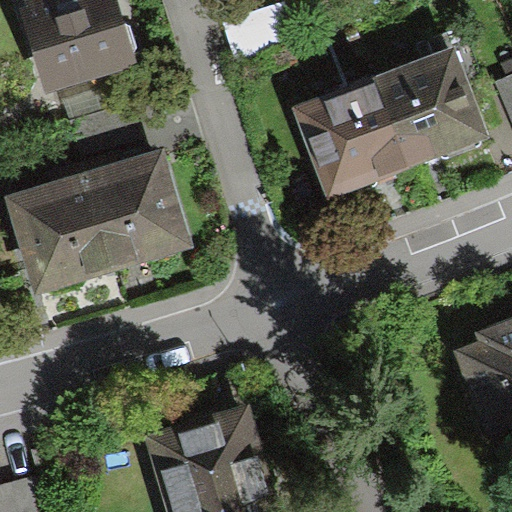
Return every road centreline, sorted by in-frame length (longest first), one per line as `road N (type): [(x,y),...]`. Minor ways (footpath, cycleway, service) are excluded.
road 1 (residential): [(286,307),(182,0)]
road 2 (residential): [(0,388),(286,307)]
road 3 (residential): [(286,307),(511,218)]
road 4 (residential): [(379,511),(286,307)]
